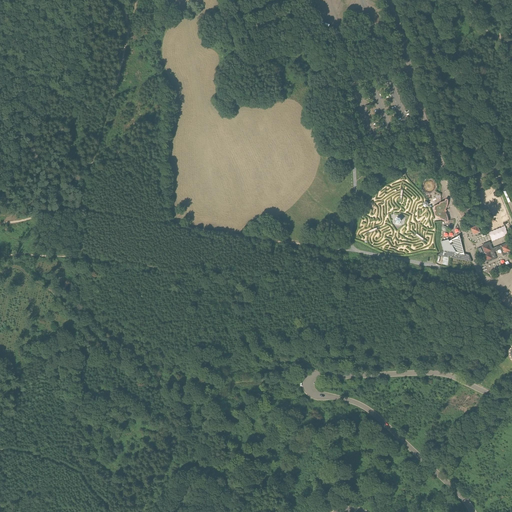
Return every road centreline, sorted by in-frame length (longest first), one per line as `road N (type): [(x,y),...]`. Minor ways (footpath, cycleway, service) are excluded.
road 1 (unclassified): [(511,405),(433,372),(319,375),(305,385),(370,411),(472,511)]
road 2 (track): [(307,380),(156,376),(71,310),(69,282),(78,273)]
road 3 (track): [(10,222),(53,177),(79,111),(81,0)]
road 4 (unclassified): [(388,0),(440,161),(467,179),(493,166)]
road 5 (track): [(78,210),(125,47),(119,0)]
road 6 (unclassified): [(493,166),(495,136),(465,100),(425,0)]
road 7 (track): [(172,224),(349,250)]
road 8 (track): [(477,274),(349,250)]
